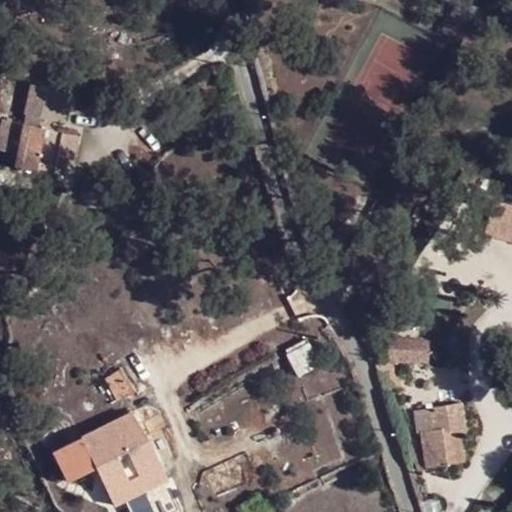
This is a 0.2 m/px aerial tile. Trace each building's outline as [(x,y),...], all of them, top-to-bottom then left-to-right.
[(64,129),(73,99),(34,87),(22,124),(8,121),(0,146),(17,153),(12,170),(36,178),(38,169),(54,173),(71,177),(79,143),(50,136),(53,126),(64,129)] [(38,169),(36,178),(52,181),(54,173),(38,169)] [(511,204),(493,199),(481,235),(511,244),(511,204)] [(428,363),(428,340),(394,340),(394,363),(428,363)] [(132,394),(128,386),(119,369),(100,379),(113,402),(132,394)] [(482,451),(467,402),(449,408),(456,433),(446,436),(450,448),(460,446),(463,456),(482,451)] [(112,461),(120,481),(150,465),(128,414),(52,446),(68,480),(112,461)] [(120,481),(122,486),(152,470),(150,465),(120,481)] [(152,470),(122,486),(125,494),(157,481),(152,470)] [(273,511),(262,495),(240,511),(273,511)]
